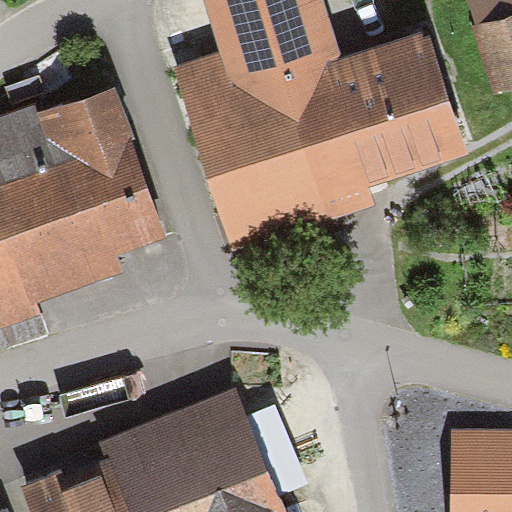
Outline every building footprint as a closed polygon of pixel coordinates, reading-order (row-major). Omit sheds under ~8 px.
[(366,191),(467,159),(427,35),(344,62),(324,0),(203,0),(221,53),(176,68),(235,249),(371,205),(366,191)] [(511,0),(464,0),(494,94),(511,88),(511,0)] [(0,353),(49,337),(38,306),(124,276),(119,261),(172,243),(120,94),(44,121),(39,106),(0,120),(0,353)] [(105,469),(122,511),(291,511),(240,387),(95,446),(105,469)] [(511,511),(511,431),(449,432),(450,511),(511,511)] [(0,504),(3,511),(122,511),(105,469),(65,485),(61,474),(0,499),(0,504)]
